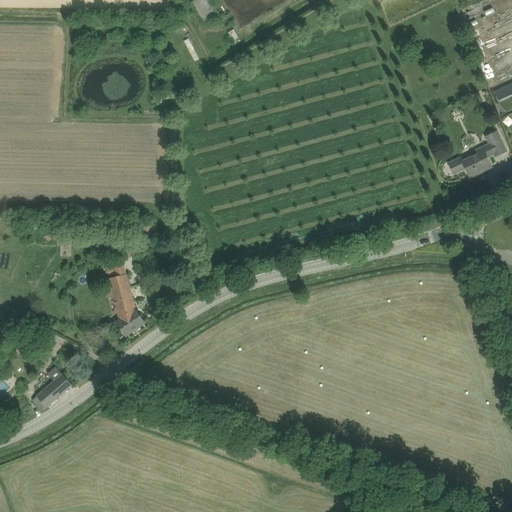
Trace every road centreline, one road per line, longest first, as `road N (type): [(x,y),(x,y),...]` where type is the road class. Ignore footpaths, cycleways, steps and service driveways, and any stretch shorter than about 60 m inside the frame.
road 1 (tertiary): [(0,441),(60,411),(187,314),(239,286),(468,222)]
road 2 (track): [(110,372),(495,511)]
